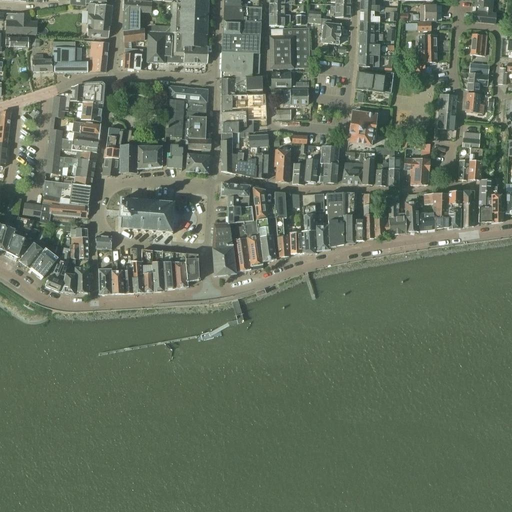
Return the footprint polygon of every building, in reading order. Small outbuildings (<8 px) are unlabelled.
[(171,2),(170,34),(146,33),(145,64),(163,65),(163,64),(168,64),(168,65),(177,65),(177,64),(183,64),(205,65),(206,48),(207,0),(153,0),(153,2),(171,2)] [(223,0),(224,8),(258,9),(258,0),(223,0)] [(475,0),(473,23),(493,25),(494,24),(495,14),(489,14),(490,0),(475,0)] [(150,2),(126,1),(123,1),(123,11),(123,29),(139,30),(139,19),(139,14),(141,14),(151,14),(151,8),(158,8),(158,4),(157,4),(157,2),(150,2)] [(360,2),(360,13),(382,14),(383,8),(373,7),(374,2),(360,2)] [(87,37),(108,39),(112,6),(106,6),(88,4),(88,5),(87,37)] [(270,6),(269,16),(290,16),(284,16),(284,12),(291,12),(291,6),(270,6)] [(334,15),(334,19),(349,19),(349,6),(334,6),(334,8),(331,8),(331,15),(334,15)] [(424,6),(420,7),(420,13),(420,23),(424,23),(435,23),(435,6),(424,6)] [(224,8),(223,22),(241,23),(241,16),(244,17),(261,18),(261,9),(258,9),(224,8)] [(360,13),(359,24),(379,25),(379,20),(385,20),(385,14),(383,14),(382,14),(360,13)] [(5,34),(36,36),(36,22),(30,22),(30,15),(17,15),(6,14),(6,21),(5,34)] [(223,22),(222,36),(240,37),(244,37),(260,37),(261,30),(260,30),(261,18),(244,17),(241,16),(241,23),(223,22)] [(269,16),(269,27),(284,27),(284,23),(290,23),(290,16),(284,16),(269,16)] [(296,16),(296,26),(304,26),(305,17),(296,16)] [(320,45),(338,47),(340,26),(330,25),(331,21),(307,18),(307,24),(322,26),(320,45)] [(359,24),(359,35),(378,35),(379,25),(359,24)] [(430,32),(430,24),(416,24),(416,32),(430,32)] [(124,32),(124,42),(143,41),(143,30),(124,32)] [(269,38),(270,55),(270,70),(310,70),(309,60),(315,60),(316,56),(309,56),(308,30),(282,30),(282,38),(269,38)] [(388,30),(387,42),(394,42),(395,43),(396,31),(395,31),(388,30)] [(359,35),(359,46),(372,46),(377,47),(377,42),(381,42),(382,42),(383,36),(381,36),(378,36),(378,35),(359,35)] [(484,57),(486,37),(472,35),(470,56),(484,57)] [(222,36),(222,54),(260,55),(260,37),(244,37),(240,37),(222,36)] [(423,37),(417,37),(417,53),(424,53),(436,52),(436,37),(423,37)] [(27,50),(27,47),(31,47),(31,39),(28,39),(5,38),(5,47),(7,47),(16,48),(16,49),(27,50)] [(90,57),(88,73),(105,73),(106,58),(108,44),(91,42),(90,57)] [(74,43),(52,43),(52,50),(52,55),(54,55),(54,73),(87,73),(87,63),(74,63),(74,49),(74,43)] [(359,46),(358,57),(377,58),(379,58),(379,47),(377,47),(372,46),(359,46)] [(142,50),(124,49),(124,55),(123,55),(123,68),(124,70),(141,70),(142,50)] [(425,64),(436,64),(436,52),(424,53),(417,53),(418,63),(416,63),(416,65),(418,65),(418,66),(415,66),(415,74),(425,74),(425,64)] [(222,54),(221,78),(234,78),(245,77),(259,77),(260,55),(222,54)] [(42,56),(32,56),(33,73),(51,73),(51,60),(42,60),(42,56)] [(358,57),(358,68),(372,68),(378,68),(379,62),(379,58),(377,58),(358,57)] [(489,66),(469,64),(468,73),(488,75),(489,66)] [(499,69),(498,85),(498,86),(506,86),(507,74),(505,73),(505,70),(499,69)] [(358,73),(355,91),(373,93),(383,94),(384,94),(389,95),(391,95),(394,75),(394,74),(391,73),(385,73),(385,77),(358,73)] [(271,88),(290,88),(290,74),(271,74),(271,88)] [(469,75),(467,91),(478,92),(478,86),(486,87),(487,85),(491,85),(492,77),(479,76),(469,75)] [(234,79),(220,80),(220,97),(247,97),(247,92),(262,91),(263,91),(261,78),(259,78),(246,78),(245,78),(245,77),(234,78),(234,79)] [(53,97),(52,104),(68,106),(69,102),(82,103),(103,105),(104,86),(102,83),(86,84),(83,86),(72,90),(72,89),(53,97)] [(168,87),(167,101),(184,103),(183,105),(183,112),(205,114),(206,91),(203,91),(169,87),(168,87)] [(290,107),(308,106),(307,91),(290,92),(290,107)] [(467,94),(465,113),(482,114),(483,105),(479,105),(480,96),(467,94)] [(247,97),(220,97),(220,113),(220,114),(220,116),(220,122),(220,134),(239,133),(239,134),(253,133),(253,121),(258,121),(258,127),(266,127),(265,121),(266,97),(247,97)] [(440,97),(437,130),(453,131),(453,127),(456,127),(456,123),(454,122),(456,98),(440,97)] [(167,101),(165,138),(181,139),(182,119),(183,119),(183,118),(183,113),(182,112),(183,112),(183,105),(184,103),(167,101)] [(82,103),(81,121),(100,123),(103,105),(82,103)] [(276,121),(291,121),(291,111),(275,112),(276,121)] [(0,113),(0,114),(0,144),(7,146),(7,145),(11,114),(7,114),(0,113)] [(373,130),(375,116),(352,113),(351,122),(350,122),(350,127),(349,132),(350,133),(348,145),(370,148),(371,142),(372,142),(373,130)] [(185,124),(184,141),(187,141),(188,141),(205,141),(205,119),(192,119),(192,118),(188,118),(188,119),(188,124),(185,124)] [(73,123),(71,136),(73,137),(73,141),(95,144),(96,133),(99,133),(100,125),(83,123),(83,125),(73,123)] [(50,124),(48,145),(60,146),(60,149),(65,150),(96,154),(97,144),(95,144),(73,141),(61,139),(62,132),(53,131),(53,130),(54,124),(53,124),(50,124)] [(108,128),(107,137),(118,138),(119,130),(108,128)] [(119,152),(119,175),(136,175),(136,172),(136,148),(124,148),(123,141),(135,143),(136,137),(130,136),(131,131),(125,130),(125,131),(119,130),(118,138),(116,150),(119,150),(119,152)] [(239,133),(220,134),(220,141),(230,142),(230,144),(238,144),(239,134),(239,133)] [(463,140),(462,148),(470,149),(478,150),(478,149),(479,142),(480,134),(464,133),(463,140)] [(235,175),(255,180),(256,148),(267,148),(266,136),(248,136),(248,148),(248,156),(246,155),(237,154),(237,156),(236,156),(235,175)] [(293,144),(306,145),(307,137),(293,136),(293,144)] [(107,137),(105,149),(116,150),(118,138),(107,137)] [(390,143),(389,149),(399,150),(399,144),(399,140),(390,140),(390,143)] [(187,141),(187,151),(188,151),(191,151),(201,151),(210,151),(210,141),(205,141),(188,141),(187,141)] [(230,142),(220,141),(220,173),(235,176),(235,156),(232,155),(232,149),(237,149),(238,149),(238,144),(230,144),(230,142)] [(48,145),(47,152),(59,154),(59,158),(95,162),(96,155),(96,154),(65,150),(60,149),(60,146),(48,145)] [(421,145),(420,152),(429,153),(430,146),(421,145)] [(170,147),(169,158),(182,159),(182,150),(178,150),(178,147),(170,147)] [(136,148),(136,172),(161,169),(162,157),(162,148),(157,148),(136,148)] [(256,148),(255,180),(257,180),(266,181),(268,149),(267,148),(256,148)] [(339,149),(322,148),(318,184),(336,185),(339,149)] [(105,149),(104,158),(118,160),(119,152),(119,150),(116,150),(105,149)] [(467,181),(479,182),(480,182),(480,181),(482,181),(483,168),(483,167),(481,167),(482,152),(481,152),(481,150),(478,150),(470,149),(469,157),(469,159),(467,181)] [(187,155),(185,173),(207,175),(210,157),(210,151),(201,151),(200,156),(190,155),(187,155)] [(275,151),(274,168),(276,168),(275,183),(289,184),(291,152),(275,151)] [(47,152),(47,159),(59,161),(59,158),(59,154),(47,152)] [(355,166),(353,186),(362,186),(364,161),(364,160),(363,160),(364,154),(360,154),(359,166),(355,166)] [(459,160),(458,181),(467,181),(469,159),(469,157),(466,156),(465,161),(459,160)] [(46,166),(45,173),(52,173),(61,173),(61,177),(67,177),(68,169),(68,164),(76,165),(75,177),(74,177),(74,178),(93,180),(95,162),(59,158),(59,161),(47,159),(46,166)] [(116,178),(118,160),(104,158),(102,176),(116,178)] [(166,160),(166,166),(166,169),(181,170),(182,159),(169,158),(169,160),(166,160)] [(364,161),(362,186),(372,187),(374,159),(369,158),(369,162),(364,161)] [(388,159),(388,187),(398,187),(398,170),(400,170),(400,159),(388,159)] [(411,172),(410,187),(427,187),(429,162),(405,160),(404,171),(411,172)] [(304,183),(315,184),(317,162),(306,161),(304,183)] [(375,170),(374,187),(386,187),(387,164),(385,164),(385,162),(382,162),(382,164),(382,171),(375,170)] [(292,185),(292,186),(303,186),(304,165),(300,165),(293,165),(293,166),(292,184),(292,185)] [(344,165),(342,185),(353,186),(355,166),(344,165)] [(63,181),(63,184),(92,187),(93,180),(74,178),(73,182),(63,181)] [(480,181),(479,207),(479,224),(491,224),(491,195),(492,188),(492,182),(482,181),(480,181)] [(44,182),(43,194),(44,194),(43,203),(43,205),(59,207),(60,205),(89,207),(90,196),(92,187),(63,184),(60,184),(44,182)] [(221,185),(220,198),(227,199),(234,199),(235,186),(221,185)] [(235,186),(234,199),(248,199),(249,187),(235,186)] [(492,188),(491,195),(491,224),(491,225),(502,224),(502,197),(496,197),(496,188),(495,188),(492,188)] [(264,192),(252,190),(255,223),(267,220),(274,219),(274,206),(266,207),(265,202),(264,192)] [(473,228),(473,227),(474,192),(462,192),(461,229),(473,228)] [(447,209),(447,210),(461,211),(461,193),(448,193),(448,194),(447,209)] [(276,232),(278,258),(288,257),(287,237),(283,237),(282,220),(286,220),(284,195),(274,194),(276,220),(276,232)] [(436,195),(424,195),(424,206),(433,205),(433,210),(433,215),(434,215),(434,231),(435,231),(447,229),(447,210),(447,209),(448,194),(436,195)] [(342,195),(326,196),(327,222),(342,222),(342,195)] [(343,195),(342,195),(342,222),(343,222),(343,246),(354,245),(354,243),(354,222),(354,217),(353,217),(353,210),(355,210),(356,195),(353,195),(343,195)] [(298,196),(290,196),(290,209),(299,210),(298,196)] [(304,233),(301,233),(302,255),(316,255),(316,252),(315,223),(314,223),(314,218),(315,218),(314,196),(302,197),(304,233)] [(322,196),(314,196),(315,218),(317,218),(317,213),(323,213),(323,209),(322,196)] [(375,196),(364,196),(364,206),(364,240),(374,240),(374,220),(374,201),(376,201),(375,196)] [(397,196),(380,197),(381,215),(389,215),(398,215),(397,196)] [(416,196),(404,196),(405,215),(406,233),(418,234),(418,232),(417,215),(416,196)] [(9,209),(8,219),(16,220),(17,219),(18,219),(21,201),(11,199),(9,209)] [(121,230),(127,231),(129,231),(128,233),(130,233),(130,231),(136,231),(136,233),(137,233),(137,231),(144,232),(144,234),(145,234),(145,232),(152,232),(152,234),(153,234),(153,232),(161,233),(161,235),(163,235),(163,233),(171,234),(171,235),(172,235),(173,224),(176,224),(176,215),(174,215),(174,202),(173,202),(173,204),(165,204),(165,202),(163,202),(163,203),(155,203),(155,201),(154,201),(154,203),(147,202),(147,200),(146,200),(146,202),(139,202),(139,200),(137,200),(137,201),(131,201),(131,199),(130,199),(130,201),(122,201),(122,200),(121,200),(120,210),(119,210),(119,221),(120,221),(119,231),(121,231),(121,230)] [(234,199),(227,199),(227,208),(230,209),(248,208),(248,199),(234,199)] [(24,204),(23,216),(31,217),(32,205),(24,204)] [(32,205),(31,217),(40,218),(39,223),(55,226),(56,224),(62,225),(62,226),(64,227),(76,227),(72,226),(71,219),(72,219),(73,220),(77,220),(77,219),(87,219),(88,210),(89,208),(89,207),(60,205),(59,207),(43,205),(43,206),(32,205)] [(356,217),(354,217),(354,222),(354,243),(364,243),(364,240),(364,206),(363,206),(363,213),(359,213),(360,222),(356,222),(356,217)] [(230,209),(227,208),(228,218),(228,226),(243,225),(253,224),(253,223),(253,216),(252,208),(248,208),(230,209)] [(447,210),(447,229),(448,231),(460,230),(461,211),(447,210)] [(374,220),(374,240),(384,239),(384,237),(389,236),(389,215),(381,215),(381,220),(374,220)] [(398,215),(389,215),(389,236),(406,235),(406,233),(405,215),(398,215)] [(433,215),(417,215),(418,232),(434,231),(434,215),(433,215)] [(6,253),(18,259),(22,246),(34,223),(34,221),(18,219),(17,219),(16,220),(14,230),(13,234),(8,248),(6,253)] [(255,223),(256,234),(257,234),(258,234),(258,235),(262,263),(275,261),(275,259),(272,236),(269,237),(268,234),(267,221),(267,220),(255,223)] [(342,222),(327,222),(327,223),(328,249),(343,248),(343,246),(343,222),(342,222)] [(253,224),(243,225),(243,228),(245,239),(246,239),(250,267),(262,266),(258,238),(257,238),(257,234),(256,234),(255,223),(253,223),(253,224)] [(317,223),(315,223),(316,252),(328,251),(328,249),(327,223),(327,227),(317,228),(317,223)] [(212,252),(214,277),(235,275),(229,232),(229,228),(227,227),(227,226),(225,225),(214,225),(214,231),(213,231),(212,252)] [(2,227),(0,232),(0,250),(6,253),(8,248),(13,234),(14,230),(2,227)] [(64,227),(64,232),(70,233),(70,239),(87,238),(87,231),(84,231),(83,229),(77,229),(78,227),(76,227),(64,227)] [(243,228),(231,229),(232,241),(237,273),(250,270),(245,239),(243,228)] [(298,234),(290,234),(291,255),(299,255),(301,255),(300,234),(298,234)] [(110,238),(96,237),(96,250),(110,251),(110,249),(110,238)] [(33,244),(20,260),(19,262),(28,270),(41,254),(43,252),(33,244)] [(69,250),(68,259),(75,261),(75,265),(75,261),(79,259),(88,259),(87,248),(87,246),(69,246),(69,250)] [(49,277),(45,287),(58,293),(63,283),(65,276),(67,265),(68,259),(69,250),(63,250),(63,254),(65,255),(63,263),(57,261),(54,271),(49,277)] [(128,257),(121,258),(122,273),(122,295),(125,295),(132,295),(130,262),(130,251),(128,250),(128,257)] [(136,251),(130,251),(130,262),(132,295),(142,294),(140,263),(136,263),(136,251)] [(140,263),(142,294),(143,294),(149,294),(152,293),(151,265),(152,264),(152,253),(145,252),(141,252),(140,263)] [(152,264),(151,265),(152,293),(164,293),(163,291),(161,264),(161,254),(152,253),(152,264)] [(41,254),(28,270),(42,280),(53,266),(53,264),(41,254)] [(161,254),(161,264),(163,291),(174,290),(171,264),(172,255),(171,255),(161,254)] [(172,255),(171,264),(174,290),(176,290),(187,288),(187,284),(184,265),(185,256),(172,255)] [(185,256),(184,265),(187,284),(196,282),(198,279),(198,257),(185,256)] [(117,264),(111,264),(112,295),(122,295),(122,273),(118,273),(117,264)] [(75,275),(74,293),(88,295),(88,271),(75,269),(75,275)] [(111,271),(97,271),(98,296),(111,296),(111,295),(111,271)] [(65,287),(61,294),(74,296),(74,293),(75,275),(70,274),(70,276),(65,276),(63,283),(64,283),(64,284),(65,284),(64,287),(65,287)]
